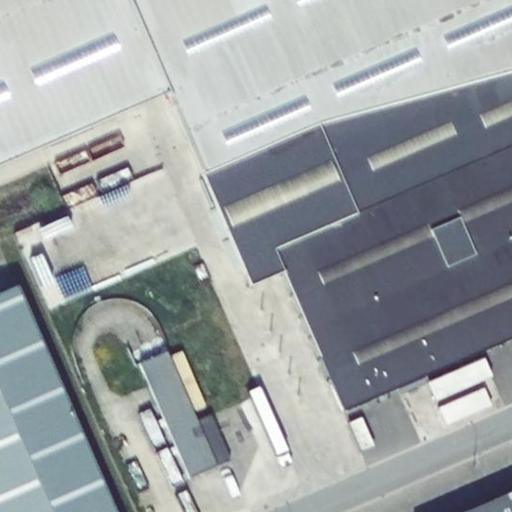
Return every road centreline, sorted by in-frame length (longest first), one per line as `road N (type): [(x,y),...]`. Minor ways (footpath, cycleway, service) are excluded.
road 1 (unknown): [(167,511),(92,341),(111,312),(140,324)]
road 2 (unclassified): [(316,511),(511,426)]
